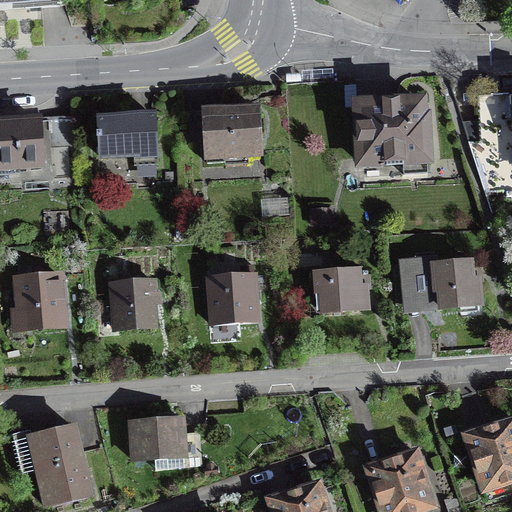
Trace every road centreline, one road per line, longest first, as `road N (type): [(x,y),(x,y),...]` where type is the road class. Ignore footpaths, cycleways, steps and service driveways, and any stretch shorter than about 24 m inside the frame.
road 1 (residential): [(0,405),(511,363)]
road 2 (residential): [(255,19),(242,45),(211,64),(0,79)]
road 3 (residential): [(164,511),(321,460)]
road 4 (residential): [(255,19),(412,50)]
